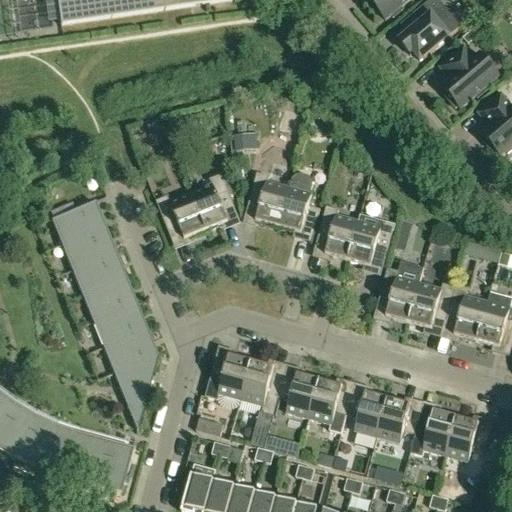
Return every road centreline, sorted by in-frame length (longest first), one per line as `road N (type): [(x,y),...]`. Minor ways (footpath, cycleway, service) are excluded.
road 1 (residential): [(511,221),(450,160),(318,0)]
road 2 (residential): [(164,295),(230,265),(281,278),(328,296),(315,341)]
road 3 (residential): [(511,394),(315,341)]
road 4 (residential): [(150,511),(190,335)]
road 5 (residential): [(315,341),(233,319),(190,335)]
